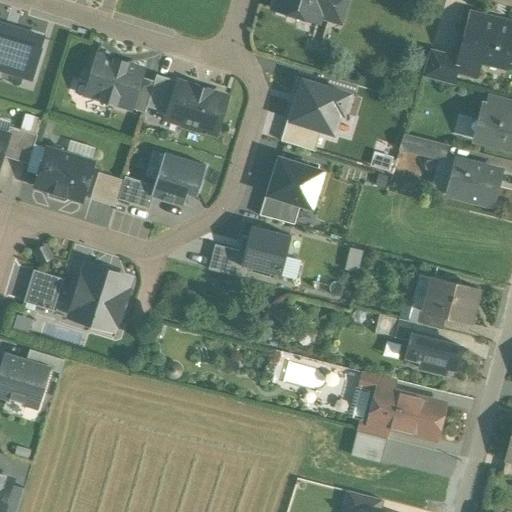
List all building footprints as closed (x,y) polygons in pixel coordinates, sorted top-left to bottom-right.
[(275,0),(273,9),(318,23),(319,20),(324,0),(275,0)] [(350,0),(324,0),(319,20),(342,27),(350,0)] [(511,50),(511,24),(471,14),(460,57),(457,70),(458,71),(478,76),(483,57),(509,64),(511,50)] [(0,69),(31,79),(43,38),(15,30),(13,34),(0,29),(0,69)] [(460,57),(430,49),(421,77),(454,86),(458,71),(457,70),(460,57)] [(143,70),(97,55),(92,72),(87,75),(85,82),(87,87),(85,95),(131,109),(141,78),(143,70)] [(155,77),(146,107),(169,114),(178,84),(155,77)] [(154,82),(141,78),(131,109),(144,113),(146,107),(154,82)] [(348,96),(303,82),(291,121),(321,130),(332,134),(339,112),(343,114),(348,96)] [(168,118),(215,133),(226,99),(211,94),(212,90),(194,85),(193,89),(178,84),(169,114),(168,118)] [(511,100),(492,95),(489,106),(511,111),(511,100)] [(511,111),(489,106),(484,104),(479,122),(486,124),(482,142),(503,148),(505,151),(511,153),(511,111)] [(38,132),(42,119),(27,114),(23,127),(38,132)] [(281,141),(314,152),(321,130),(291,121),(288,120),(281,141)] [(36,135),(9,127),(7,134),(8,135),(2,156),(27,164),(36,135)] [(446,145),(417,138),(414,152),(442,159),(446,145)] [(92,157),(95,148),(73,142),(70,151),(92,157)] [(92,163),(64,154),(61,148),(53,146),(48,149),(47,149),(35,187),(49,191),(49,193),(65,198),(66,196),(81,201),(92,163)] [(208,167),(164,154),(154,187),(151,197),(184,207),(187,195),(198,198),(208,167)] [(502,172),(455,159),(451,175),(458,177),(453,196),(492,206),(502,172)] [(321,173),(280,160),(269,196),(300,205),(311,208),(321,173)] [(98,173),(90,199),(115,207),(117,200),(123,181),(98,173)] [(151,197),(154,187),(124,178),(123,181),(117,200),(147,209),(151,197)] [(260,216),(294,225),(300,205),(269,196),(266,194),(260,216)] [(244,253),(241,266),(247,267),(281,276),(291,237),(251,227),(244,253)] [(215,246),(209,270),(244,279),(247,267),(241,266),(244,253),(215,246)] [(45,247),(34,252),(40,263),(50,258),(45,247)] [(359,272),(364,251),(351,248),(347,269),(359,272)] [(98,269),(89,270),(84,269),(69,316),(113,330),(114,325),(116,325),(127,291),(125,290),(127,283),(123,281),(116,275),(107,271),(98,269)] [(62,279),(33,270),(23,302),(52,311),(62,279)] [(478,289),(432,277),(424,312),(423,313),(445,318),(469,324),(478,289)] [(445,318),(423,313),(424,312),(418,310),(414,323),(436,329),(442,330),(445,318)] [(414,323),(399,319),(394,337),(409,341),(410,335),(433,340),(436,329),(414,323)] [(433,340),(410,335),(409,341),(405,358),(419,362),(417,368),(444,375),(446,369),(455,371),(461,348),(433,340)] [(30,351),(26,364),(48,371),(60,374),(64,361),(30,351)] [(0,375),(0,396),(36,408),(48,371),(26,364),(5,358),(0,375)] [(396,380),(365,372),(360,390),(373,394),(375,388),(393,392),(396,380)] [(393,392),(375,388),(373,394),(367,419),(366,424),(387,429),(435,440),(443,404),(393,392)] [(387,429),(366,424),(367,419),(362,418),(359,433),(384,439),(387,429)] [(384,439),(359,433),(353,456),(378,463),(384,439)] [(511,460),(505,459),(500,476),(511,475),(511,460)] [(3,476),(0,475),(0,511),(2,511),(11,485),(12,481),(3,478),(3,476)] [(11,485),(2,511),(16,511),(24,489),(11,485)] [(378,511),(382,501),(349,492),(344,511),(346,511),(360,511),(362,509),(373,511),(378,511)]
